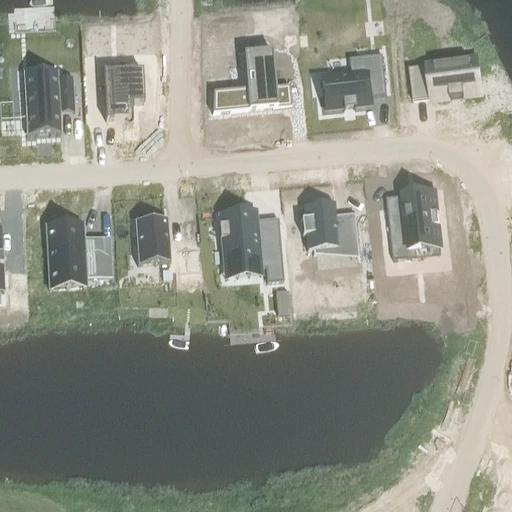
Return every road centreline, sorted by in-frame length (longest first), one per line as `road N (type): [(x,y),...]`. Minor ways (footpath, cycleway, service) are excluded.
road 1 (tertiary): [(443,511),(478,425),(500,339),(492,225),(465,170),(447,154),(422,149),(178,170)]
road 2 (tertiary): [(178,170),(0,178)]
road 3 (residential): [(178,170),(179,0)]
